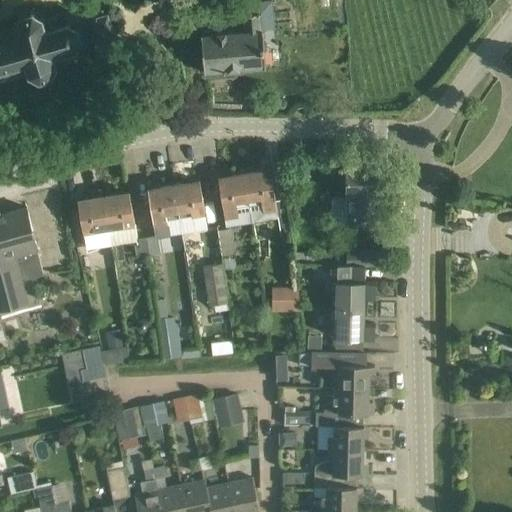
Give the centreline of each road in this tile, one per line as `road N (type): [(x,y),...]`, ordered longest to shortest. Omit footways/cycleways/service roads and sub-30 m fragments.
road 1 (tertiary): [(423,138),(206,128),(0,173)]
road 2 (tertiary): [(424,511),(417,305),(423,138)]
road 3 (residential): [(267,511),(262,381),(114,392)]
road 4 (unclassified): [(423,138),(511,30)]
